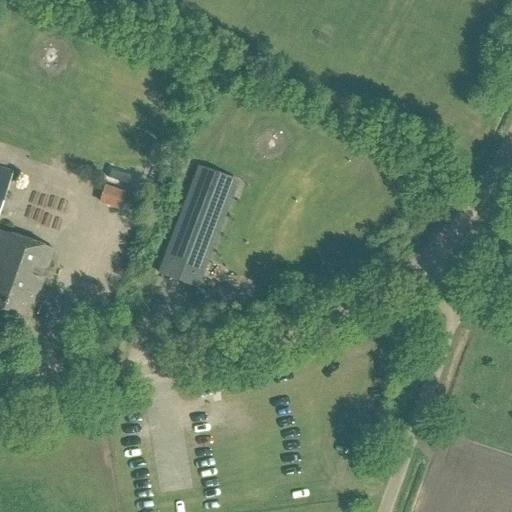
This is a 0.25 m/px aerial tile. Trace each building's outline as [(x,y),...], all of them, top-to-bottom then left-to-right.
[(157,274),(196,289),(237,181),(198,166),(157,274)] [(0,169),(0,321),(18,327),(25,330),(30,315),(53,251),(0,232),(0,210),(13,174),(0,169)] [(99,210),(120,217),(126,200),(105,193),(99,210)] [(38,315),(49,319),(52,309),(42,305),(38,315)] [(196,486),(245,482),(243,461),(232,462),(230,442),(174,447),(176,467),(195,465),(196,486)]
